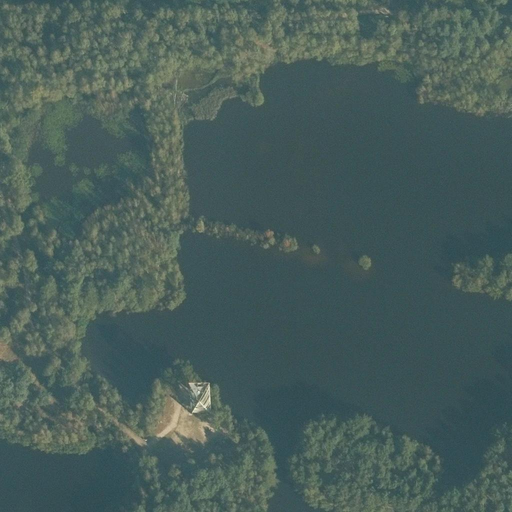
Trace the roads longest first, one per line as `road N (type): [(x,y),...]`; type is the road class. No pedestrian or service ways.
road 1 (track): [(389,13),(0,11)]
road 2 (track): [(0,197),(28,278),(29,326),(145,451)]
road 3 (track): [(511,17),(389,13)]
